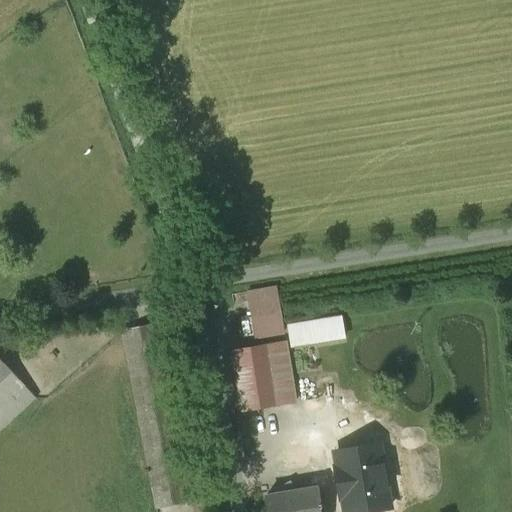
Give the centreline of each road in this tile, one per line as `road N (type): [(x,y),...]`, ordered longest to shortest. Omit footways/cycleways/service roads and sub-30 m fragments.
road 1 (unclassified): [(511,237),(192,289)]
road 2 (unclassified): [(83,0),(192,289)]
road 3 (unclassified): [(192,289),(236,511)]
